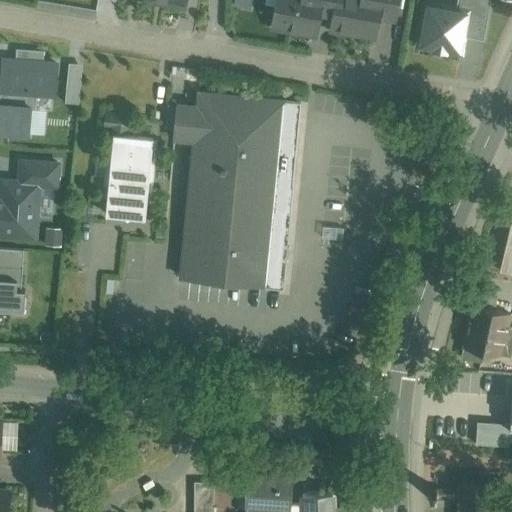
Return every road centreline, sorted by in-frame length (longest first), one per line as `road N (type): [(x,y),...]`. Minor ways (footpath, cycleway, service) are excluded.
road 1 (residential): [(0,16),(473,98),(496,116)]
road 2 (residential): [(393,415),(54,391)]
road 3 (secondary): [(393,415),(426,284),(496,116)]
road 4 (residential): [(54,391),(51,511)]
